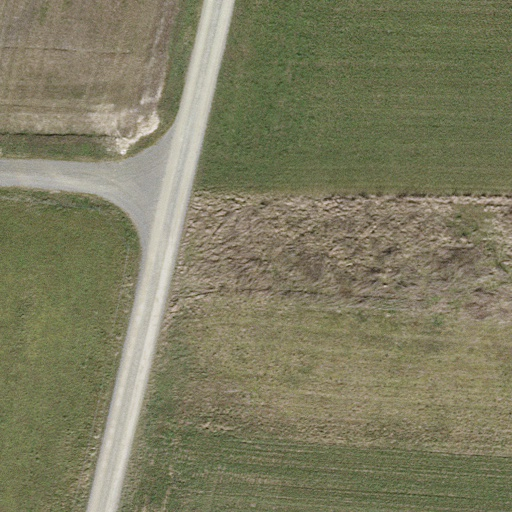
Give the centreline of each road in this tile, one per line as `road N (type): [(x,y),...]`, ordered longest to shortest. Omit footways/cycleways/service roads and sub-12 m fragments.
road 1 (track): [(233,0),(113,511)]
road 2 (track): [(0,185),(189,192)]
